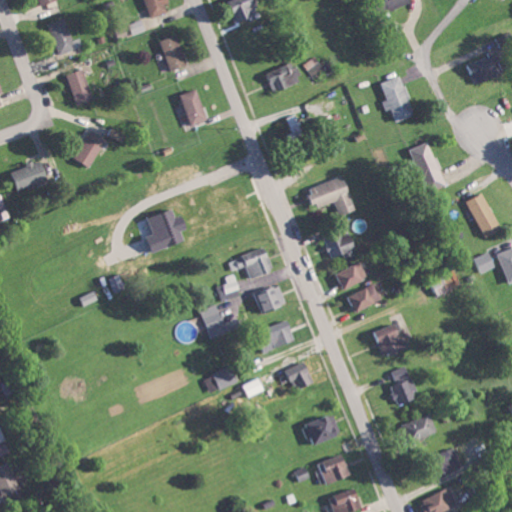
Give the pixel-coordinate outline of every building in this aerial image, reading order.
[(168,12),(165,4),(170,2),(169,0),(144,0),(150,17),(168,12)] [(229,0),(235,23),(260,17),(255,0),(229,0)] [(369,0),(373,12),(407,0),(369,0)] [(59,54),(76,48),(65,17),(48,24),(59,54)] [(188,65),(177,35),(161,41),(172,71),(188,65)] [(488,76),(481,55),(461,63),(468,83),(488,76)] [(267,91),(294,80),(287,62),(260,72),(267,91)] [(95,101),(85,68),(68,73),(78,106),(95,101)] [(375,81),(381,99),(377,100),(381,111),(385,109),(389,121),(408,115),(395,75),(375,81)] [(175,92),(184,124),(201,120),(193,88),(175,92)] [(101,138),(85,130),(69,158),(85,167),(101,138)] [(440,184),(423,140),(404,148),(421,191),(440,184)] [(42,159),(13,169),(19,188),(49,177),(42,159)] [(329,199),(334,214),(350,208),(339,175),(298,190),(304,208),(329,199)] [(233,185),(206,193),(212,213),(224,210),(226,215),(241,211),(233,185)] [(461,199),(478,236),(495,228),(478,191),(461,199)] [(348,231),(337,234),(336,230),(320,235),(326,255),(353,247),(348,231)] [(511,279),(511,244),(492,253),(504,283),(511,279)] [(246,276),(268,271),(262,247),(230,255),(233,268),(243,266),(246,276)] [(469,256),(475,272),(489,267),(484,251),(469,256)] [(337,288),(363,276),(356,260),(329,272),(337,288)] [(432,294),(456,285),(450,270),(426,280),(432,294)] [(223,276),(225,284),(220,285),(222,292),(236,289),(232,274),(223,276)] [(341,295),(349,311),(377,298),(370,282),(341,295)] [(249,291),(254,311),(280,304),(275,284),(249,291)] [(197,309),(205,337),(221,333),(213,305),(197,309)] [(289,339),(283,322),(252,333),(258,350),(289,339)] [(369,329),(375,354),(396,350),(390,324),(369,329)] [(280,368),(288,389),(306,382),(298,361),(280,368)] [(402,365),(386,370),(390,382),(386,383),(393,403),(413,396),(402,365)] [(200,377),(206,392),(230,382),(225,367),(200,377)] [(1,383),(6,396),(16,392),(11,379),(1,383)] [(327,412),(299,423),(307,444),(335,434),(327,412)] [(395,424),(402,443),(433,431),(426,412),(395,424)] [(0,442),(8,439),(3,425),(0,426),(0,442)] [(0,443),(0,455),(13,451),(9,440),(0,443)] [(456,466),(450,447),(421,457),(428,476),(456,466)] [(346,473),(338,452),(313,462),(321,483),(346,473)] [(0,484),(5,496),(22,489),(10,462),(0,465),(0,484)] [(434,511),(451,505),(443,487),(415,499),(420,511),(434,511)] [(340,511),(355,508),(350,488),(325,494),(329,511),(340,511)]
